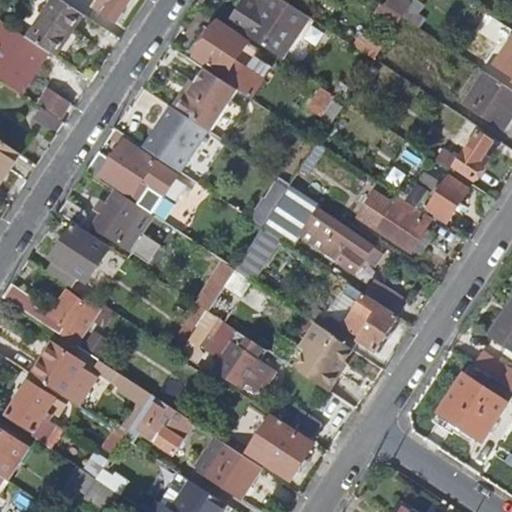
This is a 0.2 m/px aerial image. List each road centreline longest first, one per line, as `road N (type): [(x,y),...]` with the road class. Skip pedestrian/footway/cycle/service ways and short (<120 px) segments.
road 1 (unclassified): [(0,265),(175,0)]
road 2 (residential): [(371,429),(511,216)]
road 3 (unclassified): [(371,429),(496,511)]
